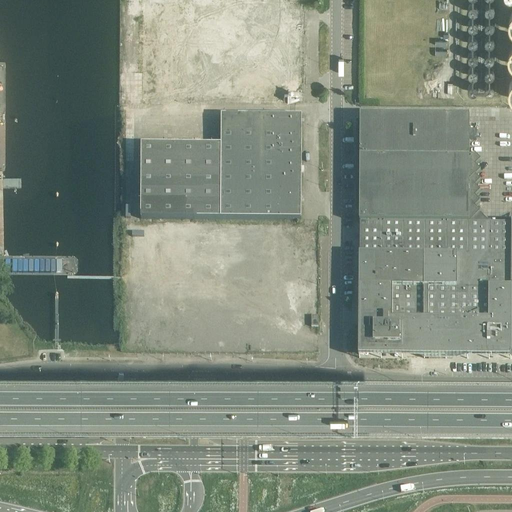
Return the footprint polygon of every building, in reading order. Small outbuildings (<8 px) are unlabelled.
[(302,101),(303,4),(289,4),(193,3),(193,4),(192,4),(191,101),(302,101)] [(478,6),(477,5),(476,4),(475,4),(473,3),(472,4),(471,4),(470,5),(469,6),(468,8),(468,9),(469,10),(469,11),(470,12),(471,13),(472,13),(473,13),(474,13),(475,13),(476,13),(477,12),(478,10),(478,9),(478,8),(478,7),(478,6)] [(492,4),(490,3),(489,3),(488,4),(487,5),(486,5),(485,6),(485,8),(485,9),(486,11),(486,12),(488,13),(489,13),(490,14),(492,13),(493,13),(494,12),(494,11),(495,9),(495,8),(495,7),(494,5),(493,4),(492,4)] [(493,21),(492,20),(491,20),(490,19),(488,20),(487,20),(486,21),(485,23),(485,25),(485,26),(486,27),(487,28),(488,29),(489,30),(490,30),(492,29),(493,28),(494,28),(495,26),(495,25),(495,23),(494,22),(493,21)] [(478,23),(477,22),(476,21),(476,20),(474,20),(472,20),(471,20),(470,21),(469,22),(468,23),(468,24),(468,26),(469,27),(469,28),(470,28),(471,29),(472,29),(474,29),(476,29),(476,28),(477,27),(478,26),(478,25),(478,24),(478,23)] [(142,72),(162,72),(163,35),(143,34),(142,72)] [(493,37),(492,36),(491,36),(490,35),(489,36),(488,36),(486,37),(485,38),(485,39),(485,40),(485,42),(486,44),(487,45),(488,45),(489,46),(491,46),(493,45),(493,44),(494,43),(495,42),(495,41),(495,40),(495,38),(494,37),(493,37)] [(477,38),(477,37),(476,37),(474,36),(473,36),(471,36),(470,37),(469,38),(469,39),(468,40),(468,42),(469,43),(469,44),(470,45),(471,45),(472,45),(473,45),(475,45),(476,44),(477,43),(478,42),(478,41),(478,40),(478,39),(477,38)] [(477,53),(476,52),(475,52),(474,51),(472,52),(470,52),(470,53),(469,54),(468,56),(468,58),(469,59),(469,60),(470,61),(472,61),(473,62),(474,62),(475,61),(476,61),(477,60),(478,59),(478,58),(478,57),(478,55),(478,54),(477,53)] [(493,53),(492,52),(490,51),(489,52),(488,52),(487,52),(486,54),(485,54),(485,56),(485,57),(485,59),(486,60),(487,61),(488,62),(490,62),(491,62),(492,61),(493,61),(494,60),(495,59),(495,58),(495,56),(495,55),(494,54),(493,53)] [(478,71),(477,70),(476,69),(475,68),(474,68),(472,68),(471,68),(470,69),(469,70),(468,71),(468,73),(468,74),(469,75),(470,76),(471,77),(472,77),(473,77),(474,77),(475,77),(476,76),(477,76),(477,75),(478,74),(478,73),(478,71)] [(492,68),(491,68),(490,68),(489,68),(488,68),(486,69),(486,70),(485,71),(485,72),(485,73),(485,75),(486,76),(488,77),(489,78),(491,78),(492,77),(493,77),(494,76),(494,75),(495,74),(495,72),(494,71),(494,70),(493,69),(492,68)] [(478,88),(478,87),(477,86),(476,84),(474,84),(473,83),(472,84),(471,84),(470,85),(469,86),(468,87),(468,88),(468,89),(468,91),(469,92),(470,92),(470,93),(471,93),(472,94),(474,94),(475,94),(476,93),(477,92),(478,91),(478,90),(478,89),(478,88)] [(492,84),(491,83),(489,83),(488,84),(486,85),(486,86),(485,88),(485,89),(485,90),(486,91),(487,92),(488,93),(490,93),(491,93),(492,93),(493,92),(494,91),(495,90),(495,89),(495,88),(495,87),(494,85),(493,84),(492,84)] [(301,220),(302,117),(296,117),(295,117),(222,117),(221,136),(220,135),(215,140),(210,135),(205,140),(199,135),(194,141),(199,146),(141,145),(141,220),(221,220),(301,220)] [(511,225),(469,225),(469,118),(361,118),(360,224),(359,290),(359,325),(359,358),(409,359),(453,359),(511,359),(511,356),(511,355),(511,225)]
